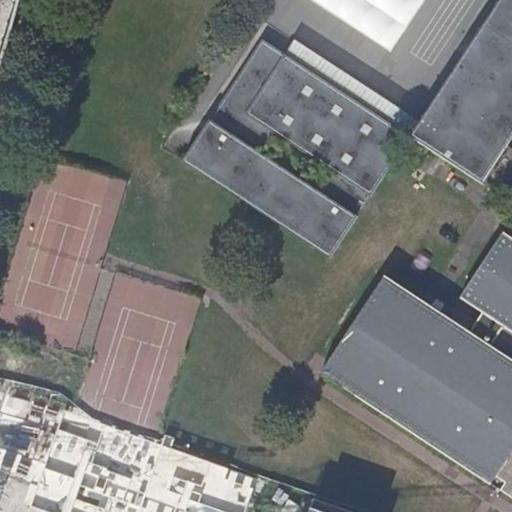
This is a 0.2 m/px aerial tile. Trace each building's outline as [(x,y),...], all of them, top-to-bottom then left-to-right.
[(0,0),(0,58),(18,1),(13,0),(0,0)] [(430,0),(310,0),(395,54),(430,0)] [(511,0),(499,0),(409,137),(495,194),(511,167),(511,151),(506,147),(511,137),(511,0)] [(405,144),(409,137),(261,40),(222,101),(274,135),(332,173),(319,192),(261,155),(232,135),(209,121),(182,162),(329,259),(405,144)] [(222,101),(209,121),(232,135),(261,155),(274,135),(222,101)] [(411,144),(402,158),(425,173),(433,159),(411,144)] [(511,239),(503,234),(461,299),(483,314),(471,333),(385,278),(321,375),(511,498),(511,239)]
